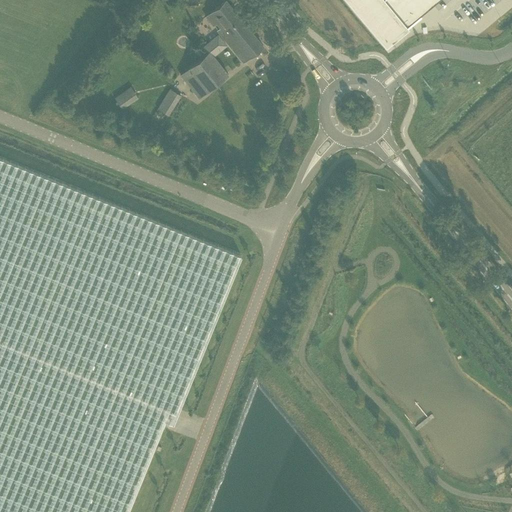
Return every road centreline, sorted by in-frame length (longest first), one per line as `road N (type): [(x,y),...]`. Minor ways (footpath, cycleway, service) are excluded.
road 1 (unclassified): [(282,233),(0,118)]
road 2 (unclassified): [(176,511),(282,233)]
road 3 (tertiary): [(511,299),(428,199)]
